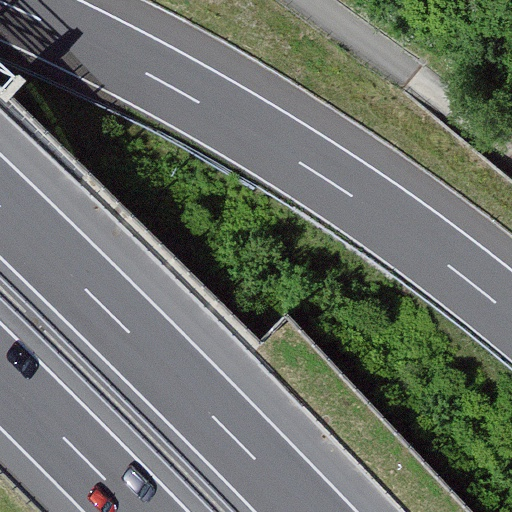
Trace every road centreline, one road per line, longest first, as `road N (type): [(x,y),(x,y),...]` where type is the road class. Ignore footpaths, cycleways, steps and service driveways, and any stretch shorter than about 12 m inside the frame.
road 1 (motorway): [(511,315),(302,160),(139,64),(2,0)]
road 2 (motorway): [(309,511),(0,201)]
road 3 (motorway): [(0,377),(133,511)]
